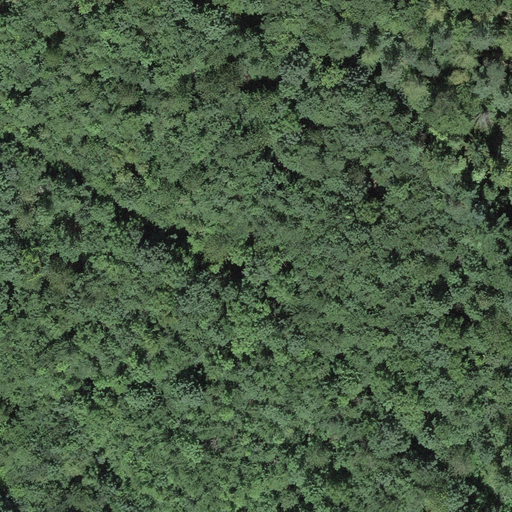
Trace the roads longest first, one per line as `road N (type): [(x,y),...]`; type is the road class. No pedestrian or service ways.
road 1 (track): [(0,110),(212,245),(322,329),(491,491),(511,500)]
road 2 (track): [(511,134),(220,0)]
